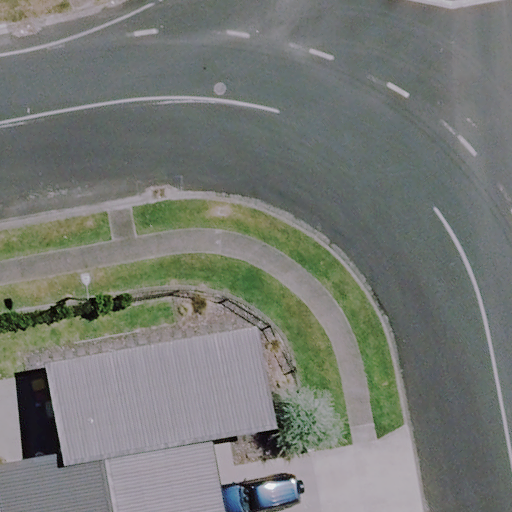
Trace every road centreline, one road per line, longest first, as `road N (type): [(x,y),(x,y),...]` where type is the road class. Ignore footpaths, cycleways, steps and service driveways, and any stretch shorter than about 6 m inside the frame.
road 1 (residential): [(511,475),(483,321),(448,228),(402,173),(336,127)]
road 2 (residential): [(336,127),(234,100),(109,103),(0,124)]
road 3 (residential): [(336,127),(385,0)]
